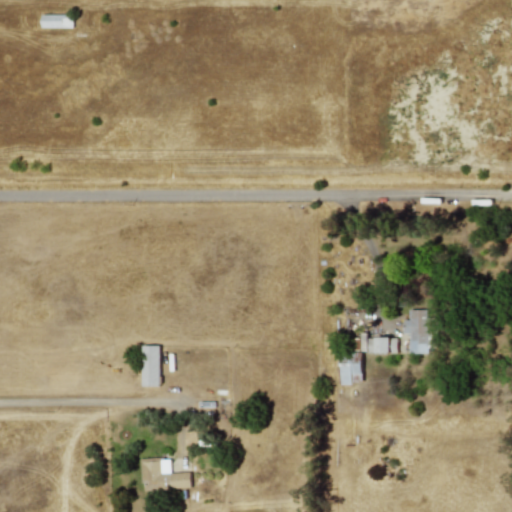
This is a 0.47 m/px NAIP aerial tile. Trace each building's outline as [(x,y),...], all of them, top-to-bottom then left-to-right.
[(72,28),(72,15),(41,15),(41,28),(72,28)] [(403,334),(409,334),(409,354),(428,353),(427,310),(408,310),(409,320),(402,320),(403,334)] [(396,337),(361,337),(362,353),(397,353),(396,337)] [(159,345),(141,346),(141,386),(159,386),(159,345)] [(340,384),(362,383),(361,360),(355,360),(355,357),(340,357),(340,384)] [(190,472),(169,473),(168,460),(140,461),(142,490),(190,488),(190,472)]
